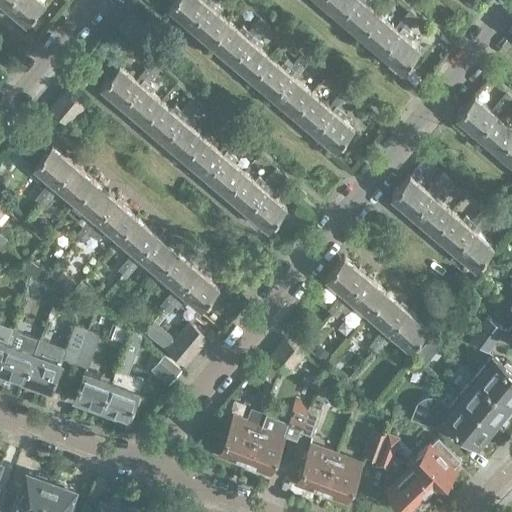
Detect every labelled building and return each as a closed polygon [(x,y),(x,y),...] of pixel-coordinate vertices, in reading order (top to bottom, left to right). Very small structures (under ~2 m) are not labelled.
[(44,0),(8,0),(5,4),(6,5),(4,7),(10,12),(11,10),(26,22),(45,0),(44,0)] [(188,22),(189,24),(208,2),(212,6),(216,1),(216,0),(172,0),(168,5),(182,17),(180,19),(186,24),(188,22)] [(320,0),(331,9),(329,11),(334,16),(336,13),(339,16),(352,0),(320,0)] [(352,0),(339,16),(342,19),(340,21),(346,26),(348,23),(360,33),(378,12),(367,3),(369,0),(352,0)] [(208,2),(189,24),(191,26),(190,28),(195,32),(197,30),(210,41),(228,20),(218,11),(222,6),(216,1),(212,6),(208,2)] [(134,7),(126,16),(146,33),(154,24),(134,7)] [(418,15),(410,8),(403,17),(410,24),(418,15)] [(378,12),(360,33),(373,44),(370,47),(376,51),(378,48),(381,51),(399,30),(403,33),(406,28),(410,24),(403,17),(395,26),(378,12)] [(126,16),(119,25),(139,42),(146,33),(126,16)] [(269,23),(261,16),(253,25),(261,32),(269,23)] [(228,20),(210,41),(224,53),(222,55),(227,60),(229,58),(231,59),(249,38),(253,41),(257,36),(261,32),(253,25),(249,29),(243,24),(239,29),(228,20)] [(399,30),(381,51),(385,54),(382,57),(388,62),(390,59),(402,69),(420,48),(409,38),(413,34),(406,28),(403,33),(399,30)] [(249,38),(231,59),(233,61),(231,63),(237,68),(239,66),(252,77),(270,56),(259,46),(263,42),(257,36),(253,41),(249,38)] [(310,58),(302,51),(294,60),(302,67),(310,58)] [(270,56),(252,77),(265,88),(263,91),(269,95),(271,93),(272,95),(291,73),(295,77),(302,67),(294,60),(291,65),(284,59),(280,64),(270,56)] [(152,60),(144,69),(152,76),(160,67),(152,60)] [(136,78),(119,64),(101,85),(116,97),(114,99),(119,104),(121,102),(123,103),(141,82),(144,85),(148,80),(152,76),(144,69),(136,78)] [(291,73),(272,95),(274,96),(272,98),(278,103),(279,101),(293,113),(311,91),(295,77),(291,73)] [(141,82),(123,103),(125,105),(123,107),(128,111),(130,109),(143,121),(161,100),(151,90),(155,86),(148,80),(144,85),(141,82)] [(352,93),(344,86),(336,96),(344,103),(352,93)] [(65,89),(57,98),(78,115),(86,106),(65,89)] [(511,99),(511,94),(507,90),(499,99),(506,106),(511,99)] [(311,91),(293,113),(307,125),(306,127),(310,131),(312,129),(314,130),(332,109),(336,112),(340,107),(344,103),(336,96),(328,105),(311,91)] [(201,102),(193,95),(186,104),(194,111),(201,102)] [(491,109),(474,95),(456,116),(469,128),(467,130),(472,134),(475,132),(478,134),(496,113),(498,116),(506,106),(499,99),(491,109)] [(78,115),(57,98),(49,107),(70,124),(78,115)] [(161,100),(143,121),(157,133),(156,135),(160,139),(162,137),(164,138),(182,117),(186,120),(190,116),(194,111),(186,104),(182,109),(175,104),(172,108),(161,100)] [(332,109),(314,130),(316,132),(314,134),(320,139),(321,137),(335,149),(354,127),(342,118),(347,112),(340,107),(336,112),(332,109)] [(496,113),(478,134),(481,137),(479,139),(484,144),(486,142),(498,152),(511,135),(511,127),(498,116),(496,113)] [(182,117),(164,138),(166,140),(164,142),(170,147),(171,145),(185,156),(203,135),(192,126),(196,121),(190,116),(186,120),(182,117)] [(243,138),(235,131),(227,140),(235,147),(243,138)] [(203,135),(185,156),(199,168),(197,170),(203,175),(204,173),(206,174),(224,153),(227,156),(231,151),(235,147),(227,140),(219,149),(203,135)] [(511,135),(498,152),(510,162),(508,164),(511,167),(511,135)] [(46,184),(51,179),(55,183),(73,162),(71,160),(72,158),(67,154),(66,155),(52,144),(34,165),(44,174),(40,179),(46,184)] [(224,153),(206,174),(209,176),(207,178),(211,182),(213,180),(227,191),(245,171),(233,161),(237,156),(231,151),(227,156),(224,153)] [(51,179),(46,184),(43,188),(52,195),(55,191),(61,196),(65,191),(76,200),(94,179),(80,168),(82,166),(76,161),(74,163),(73,162),(55,183),(51,179)] [(285,173),(277,166),(269,175),(277,182),(285,173)] [(450,177),(442,170),(434,180),(442,187),(450,177)] [(245,171),(227,191),(241,203),(239,205),(244,209),(246,207),(248,209),(265,188),(269,191),(273,187),(277,182),(269,175),(265,180),(258,174),(254,179),(245,171)] [(426,189),(409,175),(392,196),(406,208),(404,211),(410,216),(412,213),(413,214),(431,193),(434,196),(442,187),(434,180),(426,189)] [(94,179),(76,200),(86,209),(82,214),(88,219),(93,214),(97,218),(115,197),(113,195),(114,194),(109,189),(107,191),(94,179)] [(265,188),(248,209),(249,210),(248,212),(253,217),(255,216),(269,228),(287,207),(275,197),(279,192),(273,187),(269,191),(265,188)] [(52,195),(43,188),(35,197),(44,205),(52,195)] [(431,193),(413,214),(415,216),(413,218),(418,223),(420,221),(433,232),(451,210),(434,196),(431,193)] [(88,219),(85,223),(93,231),(91,233),(98,239),(108,227),(118,235),(135,214),(122,203),(124,201),(118,197),(116,198),(115,197),(97,218),(93,214),(88,219)] [(492,213),(484,206),(476,215),(484,222),(492,213)] [(451,210),(433,232),(447,244),(445,246),(451,251),(453,248),(454,249),(472,228),(476,231),(484,222),(476,215),(472,220),(466,214),(461,219),(451,210)] [(135,214),(118,235),(128,244),(123,249),(130,254),(134,249),(139,253),(156,232),(154,230),(156,228),(150,224),(149,226),(135,214)] [(93,231),(85,223),(77,232),(86,240),(93,231)] [(472,228),(454,249),(456,251),(454,253),(460,258),(462,256),(475,267),(493,246),(476,231),(472,228)] [(139,253),(134,249),(130,254),(126,258),(135,266),(138,262),(144,266),(148,261),(159,270),(177,250),(163,238),(165,236),(159,232),(158,233),(156,232),(139,253)] [(177,250),(159,270),(172,281),(167,286),(171,290),(176,284),(180,288),(198,267),(196,266),(198,264),(193,259),(191,261),(177,250)] [(326,277),(343,291),(347,295),(366,273),(365,271),(367,269),(361,265),(359,267),(345,254),(326,277)] [(135,266),(126,258),(118,268),(127,275),(135,266)] [(79,282),(60,266),(48,279),(58,287),(61,287),(69,293),(79,282)] [(176,284),(171,290),(168,294),(177,301),(185,292),(202,306),(219,285),(205,273),(207,272),(201,267),(200,269),(198,267),(180,288),(176,284)] [(347,295),(343,291),(336,300),(344,307),(351,298),(368,313),(387,291),(373,279),(375,277),(370,272),(368,274),(366,273),(347,295)] [(46,283),(30,277),(28,286),(44,292),(46,283)] [(387,291),(368,313),(384,327),(388,330),(407,309),(406,307),(408,305),(402,301),(400,303),(387,291)] [(177,301),(168,294),(160,303),(169,311),(177,301)] [(344,307),(336,300),(328,308),(336,315),(344,307)] [(388,330),(384,327),(377,335),(385,342),(389,337),(395,343),(398,339),(410,349),(428,327),(415,315),(416,313),(411,308),(409,310),(407,309),(388,330)] [(486,314),(478,326),(497,339),(505,328),(486,314)] [(190,319),(182,328),(201,345),(209,336),(190,319)] [(63,355),(75,359),(87,326),(72,321),(65,345),(62,354),(63,355)] [(111,379),(101,406),(129,416),(139,389),(143,377),(128,372),(142,335),(131,325),(111,379)] [(87,326),(75,359),(89,363),(101,331),(87,326)] [(497,339),(478,326),(469,337),(488,351),(497,339)] [(7,340),(0,357),(0,368),(23,377),(38,337),(11,327),(7,340)] [(182,328),(174,337),(193,354),(201,345),(182,328)] [(385,342),(377,335),(370,343),(378,350),(385,342)] [(38,337),(23,377),(51,388),(63,355),(62,354),(65,345),(39,336),(38,337)] [(285,336),(277,345),(297,361),(305,352),(285,336)] [(174,337),(166,346),(185,364),(193,354),(174,337)] [(423,363),(431,352),(422,344),(413,355),(423,363)] [(297,361),(277,345),(270,354),(290,370),(297,361)] [(152,367),(169,382),(181,368),(164,353),(152,367)] [(493,354),(476,374),(511,403),(511,402),(511,366),(506,362),(504,364),(493,354)] [(281,365),(269,355),(259,368),(271,378),(281,365)] [(84,368),(74,396),(101,406),(111,379),(84,368)] [(476,374),(460,394),(495,423),(511,403),(476,374)] [(460,394),(450,405),(442,398),(435,394),(428,394),(421,396),(416,402),(410,416),(435,425),(438,421),(448,429),(454,423),(456,424),(454,426),(467,437),(469,435),(478,443),(495,423),(460,394)] [(263,410),(244,461),(269,470),(282,433),(297,438),(299,430),(300,430),(308,407),(293,402),(288,415),(265,406),(263,410)] [(308,407),(300,430),(312,434),(321,408),(310,403),(308,407)] [(246,419),(232,414),(219,451),(244,461),(263,410),(251,406),(246,419)] [(371,425),(362,453),(376,458),(382,441),(386,431),(371,425)] [(386,431),(382,441),(395,445),(395,444),(411,460),(410,461),(415,465),(436,486),(438,488),(458,468),(455,466),(462,459),(440,436),(432,443),(430,441),(417,454),(398,435),(387,431),(386,431)] [(382,441),(376,458),(377,459),(375,463),(386,467),(395,445),(382,441)] [(295,479),(321,489),(335,451),(309,442),(295,479)] [(335,451),(321,489),(346,498),(360,460),(335,451)] [(436,486),(415,465),(389,491),(408,510),(421,497),(424,499),(436,486)] [(26,469),(10,511),(38,511),(51,478),(26,469)] [(71,511),(73,507),(68,505),(74,487),(51,478),(38,511),(71,511)] [(96,511),(122,511),(125,506),(102,497),(96,511)]
